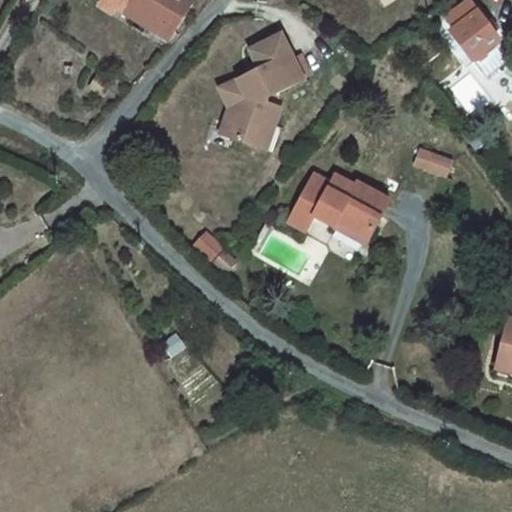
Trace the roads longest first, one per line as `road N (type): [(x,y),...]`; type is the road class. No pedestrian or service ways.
road 1 (unclassified): [(511,454),(379,401),(241,321),(83,161)]
road 2 (residential): [(83,161),(220,0)]
